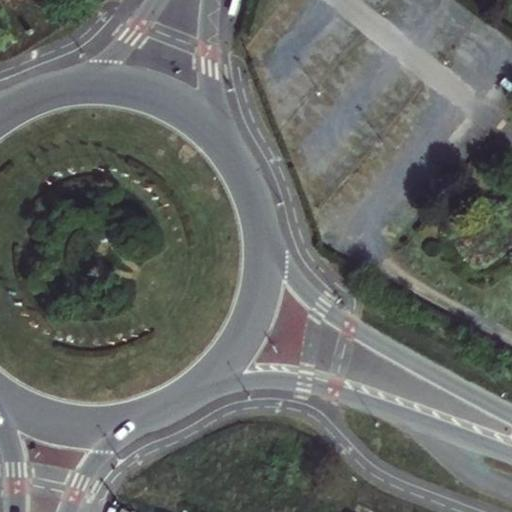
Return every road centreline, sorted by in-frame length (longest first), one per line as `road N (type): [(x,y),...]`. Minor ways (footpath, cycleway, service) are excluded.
road 1 (secondary): [(184,398),(259,382),(304,387),(511,454)]
road 2 (secondary): [(511,417),(316,305),(259,220)]
road 3 (secondary): [(184,398),(213,375),(245,329),(261,276),(259,220)]
road 4 (secondary): [(228,153),(187,115),(137,92),(101,86),(46,93)]
road 5 (tertiary): [(228,153),(209,89),(212,0)]
road 6 (secondary): [(0,396),(65,422),(150,414)]
road 7 (tertiary): [(155,0),(103,63),(46,93)]
road 8 (secondary): [(67,511),(101,450),(150,414)]
